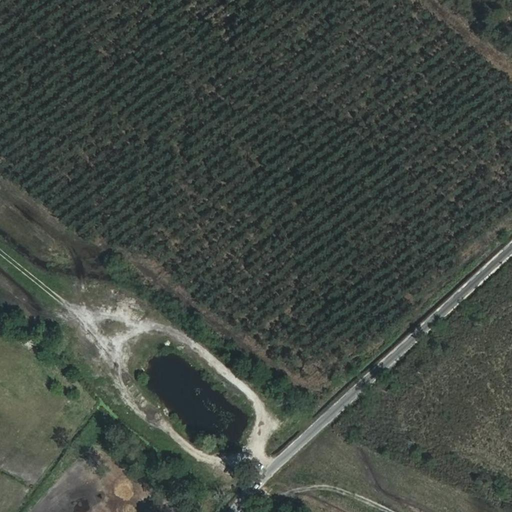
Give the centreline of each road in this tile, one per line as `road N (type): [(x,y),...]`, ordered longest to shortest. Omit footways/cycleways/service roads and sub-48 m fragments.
road 1 (track): [(438,511),(301,444),(275,398),(160,321),(121,336),(0,240)]
road 2 (tertiary): [(511,251),(238,511)]
